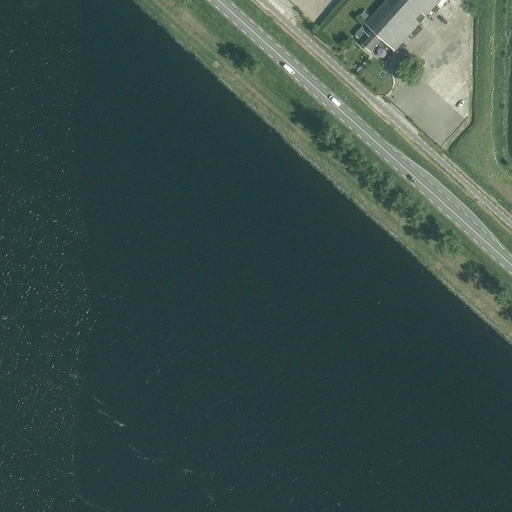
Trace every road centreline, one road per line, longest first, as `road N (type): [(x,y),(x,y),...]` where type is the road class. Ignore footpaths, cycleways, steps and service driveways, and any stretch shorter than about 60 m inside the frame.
road 1 (track): [(163,0),(511,315)]
road 2 (primary): [(511,266),(217,0)]
road 3 (unclassified): [(511,224),(263,0)]
